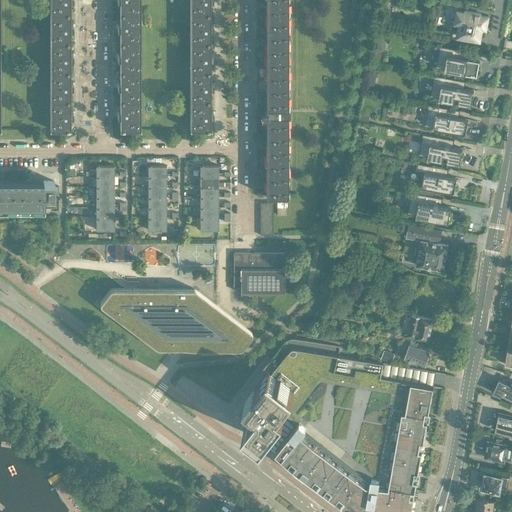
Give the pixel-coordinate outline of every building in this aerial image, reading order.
[(49,0),(50,12),(52,12),(70,12),(70,0),(72,0),(72,1),(73,1),(72,0),(49,0)] [(140,0),(117,0),(117,1),(118,1),(118,0),(119,0),(119,12),(140,12),(140,0)] [(189,0),(189,12),(192,12),(210,12),(210,0),(212,0),(212,1),(213,1),(212,0),(189,0)] [(266,107),(257,103),(258,105),(257,105),(260,116),(266,114),(268,114),(268,195),(287,195),(287,194),(288,189),(287,189),(287,180),(288,175),(287,175),(287,167),(288,162),(287,162),(287,154),(288,149),(287,149),(287,141),(288,136),(287,135),(287,127),(288,122),(287,122),(287,106),(288,101),(287,101),(287,93),(288,88),(287,87),(287,79),(288,74),(287,74),(287,66),(288,61),(287,61),(287,53),(288,48),(287,47),(287,39),(288,34),(287,34),(287,26),(288,21),(287,21),(287,14),(287,13),(288,8),(287,8),(287,0),(268,0),(268,107),(266,107)] [(384,0),(380,0),(378,16),(387,17),(390,1),(384,0)] [(486,28),(488,16),(481,14),(481,12),(465,9),(465,11),(458,10),(456,20),(450,19),(449,28),(459,30),(458,35),(466,36),(466,37),(468,37),(479,39),(481,30),(482,27),(486,28)] [(70,12),(52,12),(50,12),(50,41),(52,41),(70,41),(70,29),(72,29),(72,30),(73,30),(73,23),(72,23),(72,24),(70,24),(70,12)] [(140,12),(119,12),(119,24),(118,24),(118,23),(117,23),(117,30),(118,30),(118,29),(119,29),(119,41),(140,41),(140,12)] [(210,12),(192,12),(189,12),(189,41),(192,41),(210,41),(210,29),(212,29),(212,30),(213,30),(213,23),(212,23),(212,24),(210,24),(210,12)] [(379,32),(374,56),(380,58),(381,52),(383,52),(386,40),(384,39),(385,33),(379,32)] [(70,41),(52,41),(50,41),(50,70),(52,70),(70,70),(70,59),(72,59),(73,59),(73,53),(72,53),(70,53),(70,41)] [(140,41),(119,41),(119,53),(118,53),(117,53),(117,59),(118,59),(119,59),(119,70),(140,70),(140,41)] [(210,41),(192,41),(189,41),(189,70),(192,70),(210,70),(210,59),(212,59),(213,59),(213,53),(212,53),(210,53),(210,41)] [(436,67),(477,75),(480,60),(470,58),(472,52),(440,45),(436,67)] [(70,70),(52,70),(50,70),(50,99),(52,99),(70,99),(70,88),(72,88),(73,88),(73,82),(72,81),(72,82),(70,82),(70,70)] [(140,70),(119,70),(119,82),(118,82),(117,82),(117,88),(118,88),(119,88),(119,99),(140,99),(140,70)] [(210,70),(192,70),(189,70),(190,99),(192,99),(210,99),(210,88),(212,88),(213,88),(213,82),(212,82),(210,82),(210,70)] [(366,90),(373,91),(377,73),(369,72),(366,90)] [(430,96),(471,104),(474,89),(464,88),(466,81),(434,75),(430,96)] [(70,99),(52,99),(50,99),(50,129),(70,129),(70,128),(70,116),(72,116),(72,117),(73,117),(73,110),(72,110),(72,111),(70,111),(70,99)] [(140,99),(119,99),(119,111),(118,111),(118,110),(117,110),(117,117),(118,117),(118,116),(120,116),(120,128),(119,128),(119,129),(140,129),(140,99)] [(210,99),(192,99),(190,99),(190,128),(189,129),(210,129),(210,128),(210,116),(212,116),(212,117),(213,117),(213,110),(212,110),(212,111),(210,111),(210,99)] [(424,125),(466,133),(468,119),(459,117),(460,110),(429,104),(424,125)] [(359,121),(369,123),(370,114),(360,113),(359,121)] [(419,155),(460,163),(463,148),(453,146),(454,139),(423,133),(419,155)] [(422,186),(454,192),(457,177),(447,175),(449,168),(418,163),(416,170),(425,172),(422,186)] [(96,165),(96,175),(114,175),(114,165),(100,165),(100,164),(97,164),(97,165),(96,165)] [(148,164),(148,175),(166,175),(166,165),(152,164),(149,164),(148,164)] [(200,164),(200,175),(218,175),(218,164),(204,164),(201,164),(200,164)] [(114,175),(96,175),(96,186),(114,186),(114,175)] [(166,175),(148,175),(148,186),(166,186),(166,175)] [(218,175),(200,175),(200,186),(218,186),(218,175)] [(0,209),(44,209),(44,207),(56,207),(56,209),(58,209),(58,185),(54,185),(54,180),(43,180),(0,180),(0,209)] [(114,186),(96,186),(96,196),(114,196),(114,186)] [(166,186),(148,186),(148,196),(166,196),(166,186)] [(218,186),(200,186),(200,196),(218,196),(218,186)] [(448,221),(451,206),(442,205),(443,198),(433,196),(420,193),(411,192),(407,213),(448,221)] [(114,196),(96,196),(96,206),(114,206),(114,196)] [(166,196),(148,196),(148,206),(166,206),(166,196)] [(218,196),(200,196),(200,206),(218,206),(218,196)] [(114,206),(96,206),(96,217),(114,216),(114,206)] [(166,206),(148,206),(148,216),(166,216),(166,206)] [(218,206),(200,206),(200,216),(218,216),(218,206)] [(277,207),(277,215),(287,215),(287,207),(277,207)] [(114,216),(96,217),(96,229),(114,229),(114,216)] [(166,216),(148,216),(148,229),(166,229),(166,216)] [(218,216),(200,216),(200,229),(218,229),(218,216)] [(443,270),(448,245),(437,242),(438,239),(439,239),(441,233),(409,227),(407,233),(423,236),(421,245),(420,245),(417,259),(418,259),(417,265),(443,270)] [(284,252),(248,252),(233,252),(233,285),(240,285),(240,293),(241,293),(283,292),(283,293),(284,293),(284,252)] [(250,331),(196,289),(195,289),(195,288),(194,288),(193,288),(192,288),(156,288),(139,288),(125,288),(112,288),(111,288),(110,288),(110,289),(109,289),(108,290),(104,296),(100,301),(100,302),(100,303),(100,304),(100,305),(101,305),(155,347),(156,347),(156,348),(157,348),(158,348),(159,348),(171,348),(196,348),(239,348),(240,348),(241,348),(241,347),(242,347),(242,346),(251,335),(251,334),(251,333),(251,332),(251,331),(250,331)] [(364,307),(370,295),(366,293),(360,304),(364,307)] [(433,319),(412,314),(408,335),(428,340),(433,319)] [(355,511),(411,511),(428,420),(434,385),(381,376),(383,362),(357,358),(359,349),(296,338),(295,337),(293,337),(292,337),(291,338),(290,338),(288,338),(287,339),(286,340),(285,340),(284,341),(263,368),(269,372),(255,390),(257,391),(249,402),(258,408),(250,419),(249,422),(255,427),(251,431),(253,433),(251,435),(259,441),(261,439),(263,440),(266,436),(279,447),(276,450),(354,511),(355,511)] [(425,365),(430,351),(409,344),(404,357),(425,365)] [(381,358),(391,362),(395,354),(384,349),(381,358)] [(511,396),(511,379),(507,377),(505,380),(499,377),(493,391),(508,398),(509,395),(511,396)] [(511,411),(498,408),(494,425),(509,428),(507,434),(511,435),(511,411)] [(486,448),(485,456),(504,460),(507,444),(500,443),(500,442),(496,441),(496,442),(488,440),(487,443),(486,444),(485,447),(486,448)] [(480,486),(481,488),(484,489),(486,487),(499,490),(502,475),(485,473),(483,483),(482,482),(480,484),(480,486)] [(478,496),(476,508),(494,511),(496,499),(478,496)]
